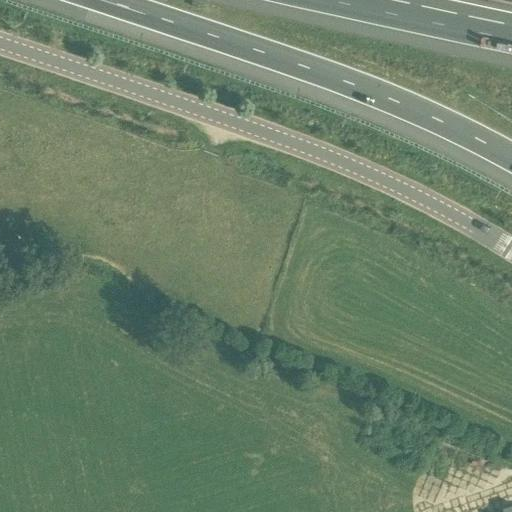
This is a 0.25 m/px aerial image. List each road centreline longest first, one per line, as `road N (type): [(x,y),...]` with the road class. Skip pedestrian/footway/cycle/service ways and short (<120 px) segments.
road 1 (tertiary): [(0,42),(371,173),(511,250)]
road 2 (motorway): [(100,0),(300,65),(511,159)]
road 3 (motorway): [(356,0),(511,35)]
